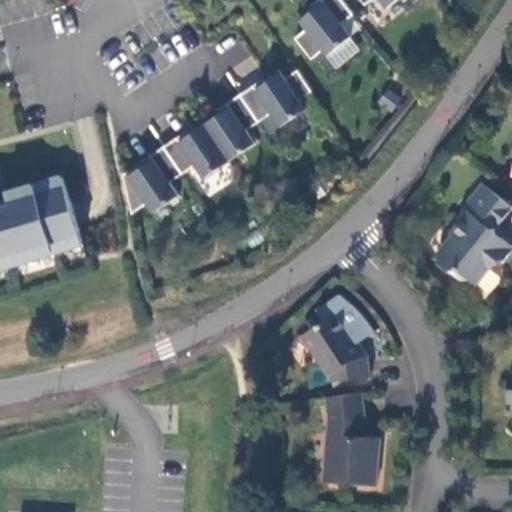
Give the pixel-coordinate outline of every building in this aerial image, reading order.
[(359,20),(343,0),(331,0),(326,4),(329,8),(320,15),(317,11),(303,23),(312,35),(301,44),(318,65),(329,55),(333,61),(357,42),(347,29),(359,20)] [(361,0),(371,11),(382,1),(392,13),(408,0),(361,0)] [(317,96),(302,75),(290,83),(283,73),(268,84),(271,87),(261,94),(259,90),(245,99),(264,126),(276,118),(285,131),(311,114),(305,105),(317,96)] [(393,112),(400,96),(384,89),(377,105),(393,112)] [(223,115),(207,125),(235,166),(260,148),(251,135),(264,126),(245,99),(232,108),(235,112),(225,118),(223,115)] [(182,142),(169,151),(188,178),(200,170),(209,183),(235,166),(207,125),(192,136),(194,139),(185,146),(182,142)] [(188,178),(169,151),(156,160),(158,164),(149,170),(146,166),(128,179),(137,218),(152,208),(159,217),(184,200),(175,187),(188,178)] [(84,244),(64,177),(10,194),(13,205),(1,208),(0,206),(0,261),(1,262),(2,268),(31,260),(28,252),(67,240),(69,248),(84,244)] [(497,227),(511,205),(511,200),(484,180),(483,180),(482,179),(464,203),(469,207),(453,231),(453,233),(441,250),(442,258),(453,267),(459,266),(479,281),(491,265),(493,263),(503,262),(511,249),(511,242),(504,238),(499,237),(497,227)] [(347,346),(327,325),(300,352),(333,384),(372,378),(373,365),(350,343),(347,346)] [(362,393),(329,398),(332,419),(328,481),(379,485),(383,437),(367,435),(364,433),(362,421),(365,417),(362,393)]
